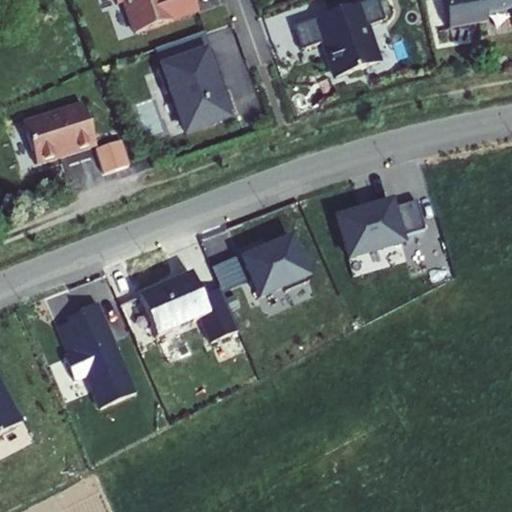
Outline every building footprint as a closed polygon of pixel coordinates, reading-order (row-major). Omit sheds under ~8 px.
[(117,0),(118,2),(124,0),(126,0),(138,31),(200,9),(196,0),(117,0)] [(325,15),(294,25),(302,49),(324,42),(336,77),(381,62),(368,26),(386,19),(379,0),(367,0),(359,3),(325,15)] [(511,0),(447,0),(453,29),(492,21),(491,14),(511,10),(511,0)] [(215,58),(212,48),(157,68),(166,93),(173,90),(180,110),(185,108),(192,128),(219,118),(218,115),(233,109),(226,89),(219,91),(213,75),(221,73),(215,58)] [(221,73),(213,75),(219,91),(226,89),(221,73)] [(80,101),(21,119),(34,162),(94,144),(80,101)] [(183,109),(190,129),(192,128),(185,108),(183,109)] [(121,141),(96,150),(105,175),(130,166),(121,141)] [(389,213),(387,207),(332,223),(344,267),(398,251),(394,240),(420,233),(412,207),(389,213)] [(309,271),(291,229),(258,243),(256,238),(241,245),(251,270),(259,287),(283,277),(285,281),(309,271)] [(211,257),(222,282),(251,270),(241,245),(211,257)] [(221,292),(202,300),(192,276),(139,299),(156,339),(201,321),(211,345),(239,333),(221,292)] [(135,381),(96,292),(78,300),(81,306),(57,316),(69,344),(64,346),(87,402),(135,381)] [(0,441),(20,431),(0,391),(0,441)]
